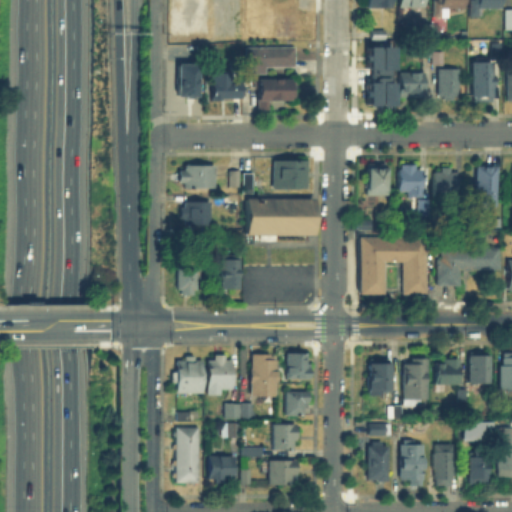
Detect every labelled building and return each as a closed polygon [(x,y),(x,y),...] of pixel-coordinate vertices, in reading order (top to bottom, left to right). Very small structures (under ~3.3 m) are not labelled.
[(424,0),(424,8),(400,8),(400,0),(424,0)] [(435,0),(465,0),(465,10),(449,9),(449,19),(435,19),(435,0)] [(477,2),(477,0),(502,0),(502,9),(480,9),(480,18),(471,18),(471,2),(477,2)] [(511,7),(502,7),(502,28),(511,28),(511,7)] [(417,60),(417,25),(431,25),(431,60),(417,60)] [(368,28),(382,28),(382,38),(368,38),(368,28)] [(363,45),(389,45),(389,68),(385,68),(385,74),(385,81),(389,81),(389,104),(363,104),(363,81),(369,81),(369,74),(369,68),(363,68),(363,45)] [(295,49),(295,69),(265,68),(265,74),(247,74),(247,49),(295,49)] [(432,66),(432,52),(444,52),(444,66),(432,66)] [(501,99),(511,99),(511,62),(502,62),(501,99)] [(473,64),(492,64),(492,101),(473,101),(473,64)] [(196,66),(196,96),(178,96),(179,65),(196,66)] [(438,71),(459,71),(459,99),(438,99),(438,71)] [(233,73),(233,81),(241,81),(241,102),(212,102),(212,73),(233,73)] [(423,74),(423,97),(400,97),(400,75),(423,74)] [(258,83),(294,83),(294,101),(272,101),(272,111),(257,111),(258,83)] [(308,162),(307,188),(273,188),(273,162),(308,162)] [(179,167),(214,168),(214,188),(179,187),(179,167)] [(225,168),(225,184),(236,184),(237,168),(225,168)] [(368,168),(386,168),(386,196),(368,196),(368,168)] [(398,191),(398,168),(422,168),(421,198),(406,197),(406,191),(398,191)] [(475,207),(476,168),(497,168),(496,207),(475,207)] [(239,171),(239,191),(250,191),(250,171),(239,171)] [(456,172),(456,199),(434,199),(435,172),(456,172)] [(247,236),(247,200),(313,201),(313,236),(273,236),(273,242),(256,242),(256,236),(247,236)] [(209,203),(209,225),(183,225),(183,203),(209,203)] [(426,237),(426,295),(401,295),(401,264),(384,264),(384,295),(359,295),(359,237),(426,237)] [(437,253),(442,253),(442,248),(499,249),(499,273),(459,272),(459,286),(437,285),(437,253)] [(236,256),(236,288),(220,288),(220,256),(236,256)] [(175,296),(175,271),(198,271),(198,296),(175,296)] [(223,355),(223,359),(233,359),(233,392),(207,392),(207,359),(212,359),(212,355),(223,355)] [(470,384),(470,355),(490,355),(490,384),(470,384)] [(511,355),(511,388),(502,388),(502,355),(511,355)] [(194,356),(194,361),(200,361),(200,394),(173,393),(173,361),(183,361),(183,356),(194,356)] [(309,356),(308,380),(286,380),(286,356),(309,356)] [(461,385),(435,385),(435,363),(444,363),(444,358),(462,358),(461,385)] [(275,359),(275,396),(250,396),(250,359),(275,359)] [(426,363),(426,400),(403,400),(403,362),(426,363)] [(389,365),(389,391),(368,391),(369,365),(389,365)] [(458,405),(458,390),(466,390),(466,405),(458,405)] [(302,416),(285,416),(285,392),(311,392),(311,408),(302,408),(302,416)] [(220,401),(236,401),(236,417),(220,417),(220,401)] [(249,401),(249,416),(237,416),(237,401),(249,401)] [(385,419),(385,405),(403,405),(403,419),(385,419)] [(177,420),(177,411),(197,411),(197,420),(177,420)] [(489,420),(489,439),(462,439),(462,420),(489,420)] [(221,438),(221,424),(238,424),(238,438),(221,438)] [(369,436),(369,425),(386,425),(386,436),(369,436)] [(296,426),(295,450),(273,449),(274,426),(296,426)] [(198,428),(198,482),(174,482),(174,428),(198,428)] [(511,430),(511,470),(497,470),(497,430),(511,430)] [(400,443),(422,443),(422,484),(401,484),(400,443)] [(368,444),(387,444),(387,481),(368,481),(368,444)] [(258,454),(258,445),(237,446),(237,454),(258,454)] [(434,486),(434,445),(453,445),(452,486),(434,486)] [(241,459),(241,449),(262,449),(262,459),(241,459)] [(469,483),(469,453),(488,453),(488,483),(469,483)] [(209,458),(232,459),(231,480),(209,480),(209,458)] [(268,486),(269,462),(297,462),(297,486),(268,486)] [(240,486),(240,470),(250,470),(250,486),(240,486)]
